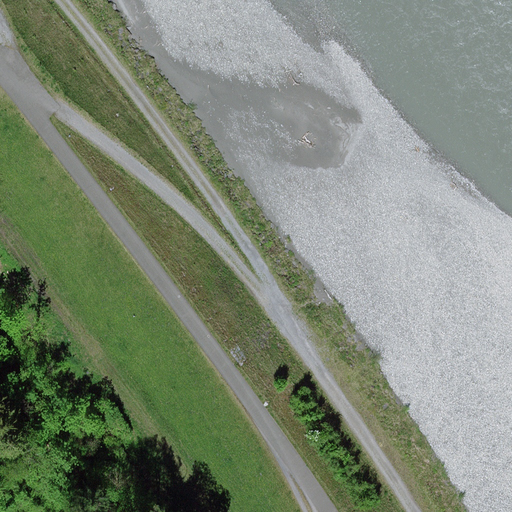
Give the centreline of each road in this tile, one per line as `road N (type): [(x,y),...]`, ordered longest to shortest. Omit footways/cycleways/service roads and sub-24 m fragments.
road 1 (track): [(0,23),(12,86),(52,105),(184,209),(281,308),(173,142),(60,0)]
road 2 (track): [(0,71),(327,511)]
road 3 (track): [(281,308),(412,511)]
